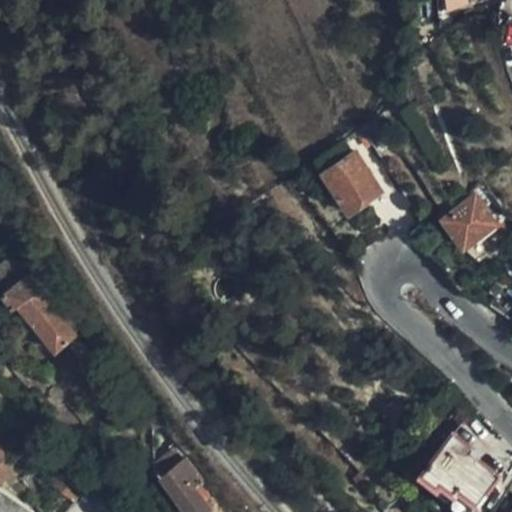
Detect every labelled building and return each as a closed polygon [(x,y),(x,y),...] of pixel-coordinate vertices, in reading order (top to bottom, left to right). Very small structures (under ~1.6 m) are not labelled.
[(427,118),(414,100),(403,109),(415,125),(427,118)] [(383,189),(357,150),(327,171),(351,209),(383,189)] [(497,222),(478,193),(445,217),(465,244),(497,222)] [(45,285),(42,265),(3,294),(14,308),(19,304),(35,324),(55,307),(53,305),(41,288),(45,285)] [(511,317),(511,279),(495,306),(511,317)] [(55,307),(35,324),(54,349),(75,335),(72,329),(76,326),(58,302),(53,305),(55,307)] [(501,472),(471,448),(473,444),(454,429),(424,467),(473,505),(501,472)] [(2,444),(0,442),(0,511),(29,511),(32,508),(0,486),(0,483),(10,468),(2,461),(5,457),(2,444)] [(52,480),(77,501),(97,475),(70,456),(52,480)] [(185,511),(206,511),(212,508),(195,485),(202,478),(185,457),(172,469),(175,474),(163,483),(185,511)]
